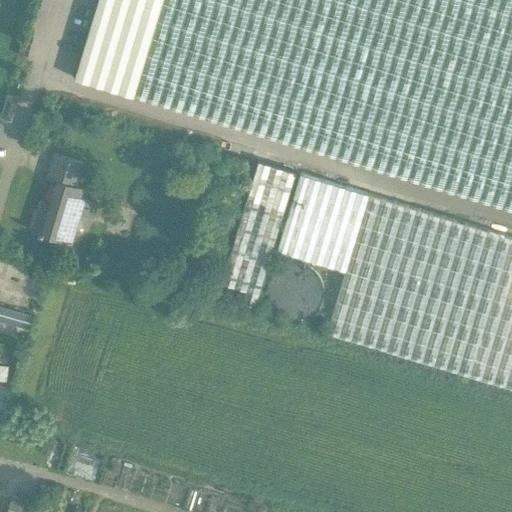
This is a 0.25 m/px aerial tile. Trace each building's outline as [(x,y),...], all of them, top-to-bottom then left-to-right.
[(97,0),(74,77),(131,94),(159,0),(97,0)] [(511,0),(159,0),(131,94),(511,209),(511,0)] [(93,217),(98,203),(85,199),(88,189),(76,185),(83,163),(54,154),(47,177),(57,180),(50,205),(39,201),(31,228),(72,241),(80,213),(93,217)] [(295,171),(270,164),(258,160),(221,282),(258,294),(295,171)] [(511,237),(299,173),(276,249),(346,270),(327,332),(511,388),(511,237)] [(0,305),(0,321),(30,330),(34,315),(0,305)] [(41,511),(44,504),(12,495),(6,511),(41,511)]
